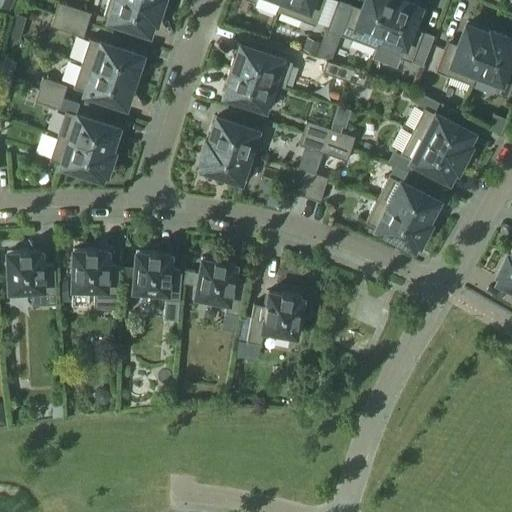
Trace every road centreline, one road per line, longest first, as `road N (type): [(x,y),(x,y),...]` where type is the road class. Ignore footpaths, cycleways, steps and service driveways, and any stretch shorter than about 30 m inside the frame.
road 1 (residential): [(151,201),(276,219),(339,238),(440,287)]
road 2 (residential): [(440,287),(376,406),(341,511)]
road 3 (residential): [(151,201),(215,0)]
road 4 (residential): [(0,202),(151,201)]
road 5 (residential): [(511,164),(440,287)]
